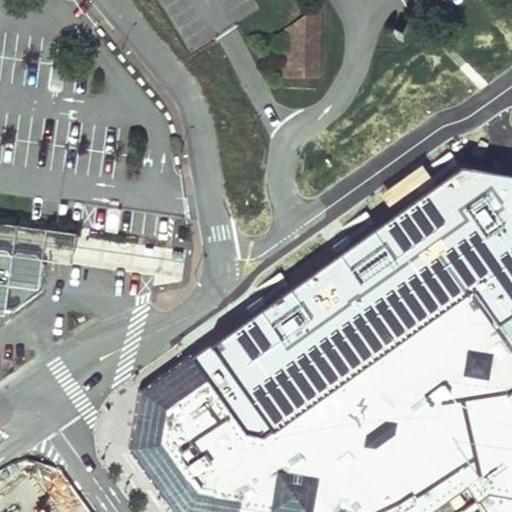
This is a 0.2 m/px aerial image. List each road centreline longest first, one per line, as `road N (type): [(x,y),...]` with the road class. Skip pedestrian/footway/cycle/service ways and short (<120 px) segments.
road 1 (unclassified): [(220,292),(511,87)]
road 2 (residential): [(220,292),(195,112),(182,81),(115,0)]
road 3 (residential): [(0,450),(169,324)]
road 4 (residential): [(169,324),(99,345),(0,409)]
